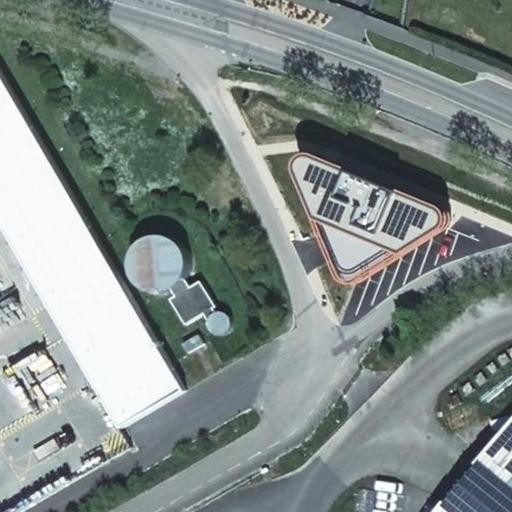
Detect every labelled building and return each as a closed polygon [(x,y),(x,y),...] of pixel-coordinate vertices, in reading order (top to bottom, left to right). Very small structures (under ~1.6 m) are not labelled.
[(0,210),(125,428),(189,391),(0,61),(0,210)] [(305,172),(347,275),(354,281),(359,282),(365,280),(448,228),(452,222),(452,214),(450,210),(445,207),(321,155),(314,155),(309,156),(306,160),(304,165),(305,172)] [(140,281),(146,287),(153,291),(156,292),(162,293),(174,291),(188,280),(190,276),(192,268),(193,262),(192,256),(189,251),(185,244),(182,241),(175,237),(169,236),(163,235),(157,236),(151,238),(146,241),(142,245),(138,250),(136,256),(135,266),(135,270),(136,274),(138,277),(140,281)] [(188,280),(174,291),(177,296),(172,300),(188,325),(206,314),(210,322),(218,313),(215,309),(218,307),(202,281),(192,287),(188,280)] [(201,334),(185,344),(190,353),(206,344),(201,334)] [(511,423),(482,459),(491,467),(511,483),(511,423)] [(465,511),(458,506),(451,500),(440,511),(465,511)]
